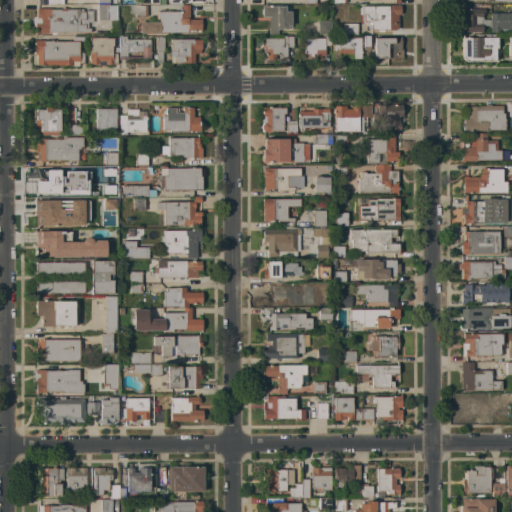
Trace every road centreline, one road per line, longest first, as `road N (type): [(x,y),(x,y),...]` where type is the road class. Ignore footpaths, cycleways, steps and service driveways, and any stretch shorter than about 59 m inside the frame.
road 1 (residential): [(429,511),(429,0)]
road 2 (residential): [(430,85),(0,88)]
road 3 (residential): [(4,511),(3,88)]
road 4 (residential): [(230,443),(229,86)]
road 5 (residential): [(511,441),(230,443)]
road 6 (residential): [(230,443),(0,444)]
